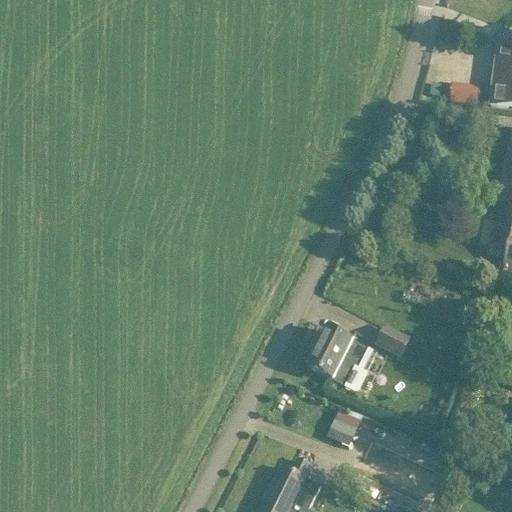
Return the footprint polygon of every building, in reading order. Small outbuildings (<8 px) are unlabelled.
[(505,45),(497,110),(511,111),(511,32),(505,30),(500,43),(505,45)] [(453,87),(452,103),(477,106),(479,90),(453,87)] [(510,247),(505,272),(504,277),(511,278),(511,138),(508,157),(510,157),(501,203),(503,204),(495,244),(510,247)] [(385,332),(375,350),(399,363),(408,344),(385,332)] [(309,371),(309,372),(345,390),(354,372),(357,374),(368,354),(356,348),(346,343),(328,334),(309,371)] [(455,429),(450,444),(475,452),(480,438),(455,429)] [(428,507),(443,476),(371,442),(356,473),(428,507)] [(310,511),(322,488),(307,481),(313,469),(299,462),(292,475),(282,470),(261,511),(310,511)]
